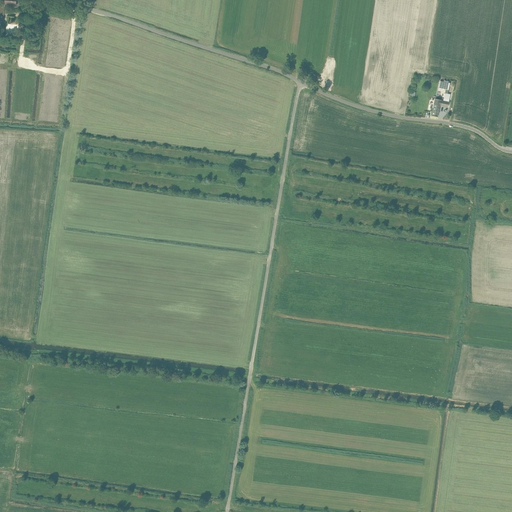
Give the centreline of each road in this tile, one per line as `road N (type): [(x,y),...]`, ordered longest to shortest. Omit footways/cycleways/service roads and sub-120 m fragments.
road 1 (unclassified): [(226,511),(300,81)]
road 2 (unclassified): [(300,81),(55,0)]
road 3 (unclassified): [(511,151),(465,127),(376,112),(300,81)]
